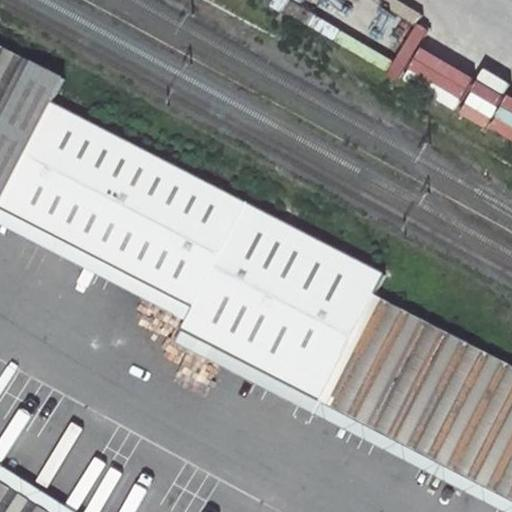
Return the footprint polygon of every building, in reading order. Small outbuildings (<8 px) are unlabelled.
[(437,96),(435,101),(489,131),(511,90),(511,87),(485,72),(492,58),(467,44),(462,54),(417,29),(393,72),(437,96)] [(0,208),(53,105),(65,81),(0,47),(0,208)] [(0,208),(0,209),(194,309),(247,204),(53,105),(0,208)] [(511,365),(377,294),(386,276),(247,204),(194,309),(183,330),(320,403),(511,501),(511,365)] [(50,511),(0,480),(0,511),(50,511)]
